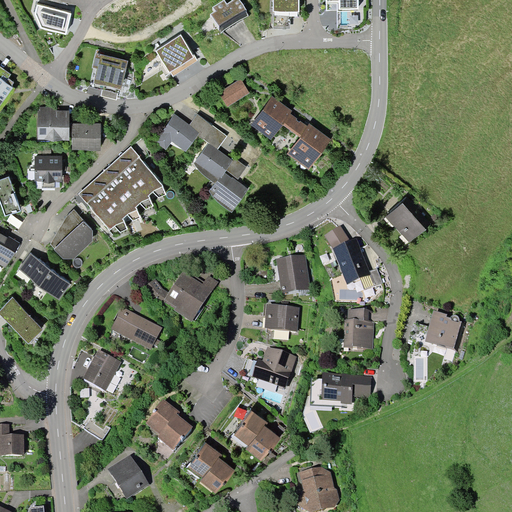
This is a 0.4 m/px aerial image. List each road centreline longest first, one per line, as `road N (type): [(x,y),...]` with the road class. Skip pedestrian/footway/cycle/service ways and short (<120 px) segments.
road 1 (trunk): [(0,193),(286,88),(511,32)]
road 2 (tertiary): [(55,396),(71,324),(109,275),(151,252),(229,236)]
road 3 (residential): [(385,386),(394,275),(381,249),(332,198)]
road 4 (residential): [(190,416),(237,330),(240,294),(229,236)]
road 5 (residential): [(136,110),(252,50),(311,41)]
road 6 (residential): [(136,110),(124,145),(26,238)]
road 7 (tertiary): [(332,198),(361,163),(373,131),(379,43)]
